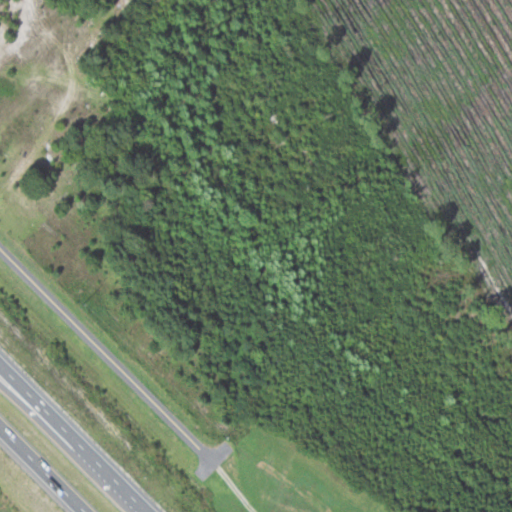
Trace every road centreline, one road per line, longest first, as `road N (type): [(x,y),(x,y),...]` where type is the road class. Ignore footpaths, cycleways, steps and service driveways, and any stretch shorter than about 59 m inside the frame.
road 1 (residential): [(0,246),(211,458)]
road 2 (trunk): [(146,511),(0,366)]
